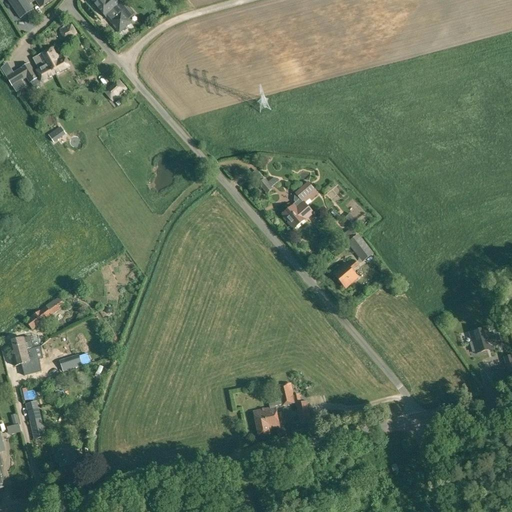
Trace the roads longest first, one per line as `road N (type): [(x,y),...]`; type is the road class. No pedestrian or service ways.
road 1 (unclassified): [(417,418),(71,0)]
road 2 (secondary): [(4,511),(417,418)]
